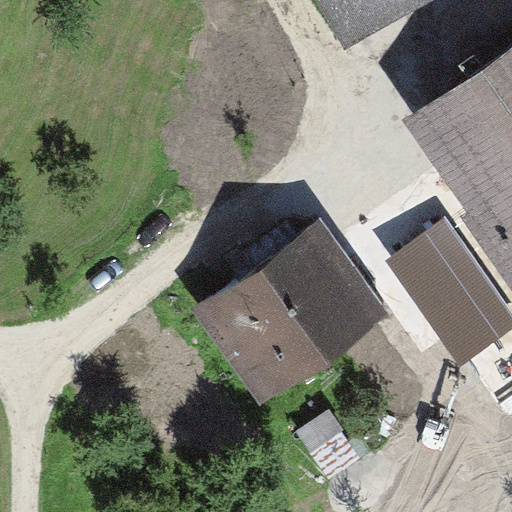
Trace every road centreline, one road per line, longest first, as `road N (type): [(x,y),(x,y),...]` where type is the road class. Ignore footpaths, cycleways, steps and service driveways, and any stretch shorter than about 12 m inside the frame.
road 1 (track): [(0,354),(25,364),(163,267),(328,132),(323,56),(291,0)]
road 2 (track): [(25,364),(27,511)]
